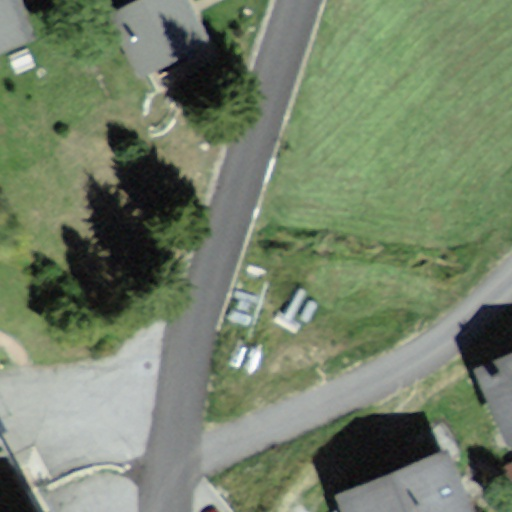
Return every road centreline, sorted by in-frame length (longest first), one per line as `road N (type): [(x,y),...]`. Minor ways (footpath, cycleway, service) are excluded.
road 1 (residential): [(297,0),(170,382),(163,511)]
road 2 (track): [(277,511),(394,380),(511,307)]
